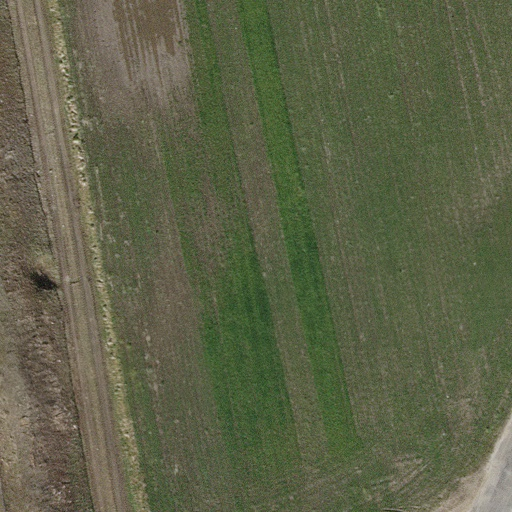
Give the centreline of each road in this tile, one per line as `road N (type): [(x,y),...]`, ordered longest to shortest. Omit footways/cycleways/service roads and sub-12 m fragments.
road 1 (track): [(27,0),(113,511)]
road 2 (trunk): [(90,511),(0,57)]
